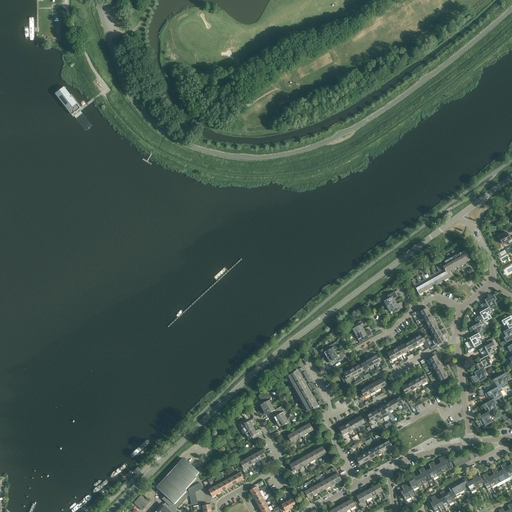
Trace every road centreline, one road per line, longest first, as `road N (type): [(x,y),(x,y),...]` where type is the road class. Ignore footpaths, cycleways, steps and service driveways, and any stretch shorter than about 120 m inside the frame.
road 1 (unknown): [(511,33),(344,157),(291,174),(231,175),(157,150),(116,112),(73,26),(72,0)]
road 2 (unclassified): [(511,9),(341,135),(288,154),(242,158),(192,147),(143,113),(123,83),(96,0)]
road 3 (tertiary): [(110,511),(243,381),(462,214)]
